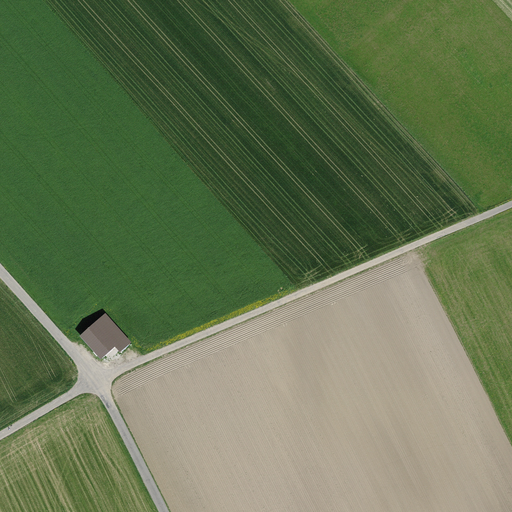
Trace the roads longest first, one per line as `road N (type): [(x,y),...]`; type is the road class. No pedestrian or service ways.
road 1 (unclassified): [(96,380),(511,202)]
road 2 (unclassified): [(96,380),(164,511)]
road 3 (unclassified): [(0,270),(96,380)]
